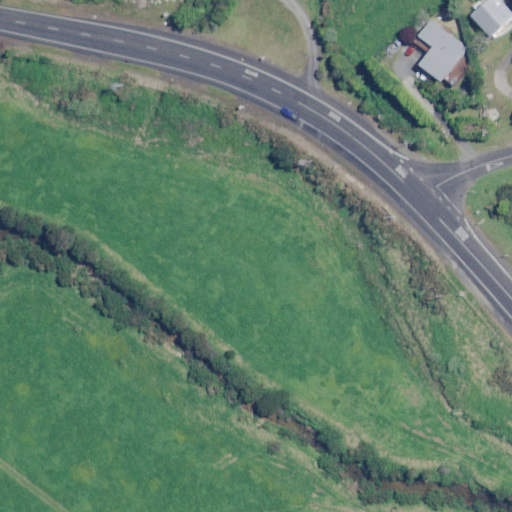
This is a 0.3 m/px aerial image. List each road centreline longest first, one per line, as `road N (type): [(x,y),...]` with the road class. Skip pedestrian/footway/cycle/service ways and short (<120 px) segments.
road 1 (primary): [(0,18),(144,46),(257,81),(359,139),(427,199)]
road 2 (primary): [(427,199),(511,296)]
